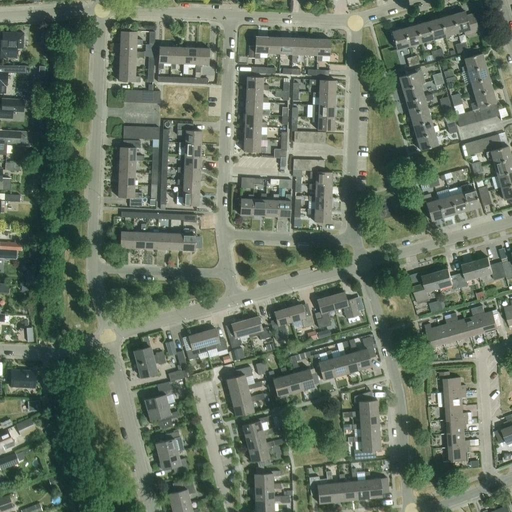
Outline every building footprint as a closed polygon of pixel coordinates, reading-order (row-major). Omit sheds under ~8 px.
[(465,16),(464,11),(452,15),(457,33),(463,31),(464,36),(478,32),(473,14),(465,16)] [(445,36),(457,33),(452,15),(440,18),(445,36)] [(433,39),(445,36),(440,18),(428,21),(433,39)] [(421,43),(433,39),(428,21),(416,25),(421,43)] [(408,46),(421,43),(416,25),(403,28),(408,46)] [(396,50),(408,46),(403,28),(391,31),(396,50)] [(41,43),(49,44),(49,29),(42,29),(41,43)] [(119,44),(135,45),(142,45),(142,40),(136,40),(136,32),(120,31),(119,44)] [(23,49),(24,33),(2,32),(2,40),(0,39),(0,57),(16,58),(16,48),(23,49)] [(267,54),(267,37),(255,37),(254,53),(254,59),(259,59),(259,53),(267,54)] [(279,54),(280,38),(267,37),(267,54),(279,54)] [(291,55),(292,38),(280,38),(279,54),(291,55)] [(304,55),(304,39),(292,38),(291,55),(291,63),(296,63),(297,55),(304,55)] [(316,56),(317,39),(304,39),(304,55),(316,56)] [(317,39),(316,56),(316,61),(321,62),(321,56),(329,56),(330,40),(317,39)] [(135,52),(135,45),(119,44),(119,56),(135,57),(143,57),(143,52),(135,52)] [(170,64),(171,47),(158,47),(157,69),(162,70),(162,63),(170,64)] [(183,64),(183,48),(171,47),(170,64),(170,70),(175,70),(175,64),(183,64)] [(195,65),(196,48),(183,48),(183,64),(195,65)] [(196,48),(195,65),(195,72),(200,72),(200,65),(207,65),(208,49),(196,48)] [(467,70),(485,65),(482,53),(464,58),(466,66),(461,68),(462,72),(467,70)] [(134,70),(135,57),(119,56),(118,69),(134,70)] [(0,93),(5,94),(5,86),(6,86),(7,73),(26,74),(26,66),(9,65),(0,65),(0,93)] [(471,83),(488,78),(485,65),(467,70),(471,83)] [(403,90),(420,84),(424,83),(420,68),(408,72),(409,74),(399,77),(403,90)] [(134,77),(134,70),(118,69),(118,81),(139,82),(140,77),(134,77)] [(453,74),(445,77),(446,83),(455,81),(453,74)] [(246,90),(262,91),(268,91),(268,86),(262,86),(262,78),(246,77),(246,90)] [(474,95),(492,90),(488,78),(471,83),(474,95)] [(319,93),(335,94),(335,81),(310,80),(309,85),(319,85),(319,93)] [(406,102),(424,97),(420,84),(403,90),(406,102)] [(261,98),(262,91),(246,90),(245,102),(261,103),(267,103),(267,98),(261,98)] [(492,90),(474,95),(476,103),(471,104),(472,110),(478,109),(483,107),(489,105),(496,104),(492,90)] [(335,94),(319,93),(313,93),(313,97),(318,97),(318,105),(334,106),(335,94)] [(433,99),(431,94),(424,97),(406,102),(409,114),(427,108),(425,101),(433,99)] [(1,105),(0,104),(0,117),(11,119),(11,111),(22,111),(23,101),(2,100),(1,105)] [(261,110),(261,103),(245,102),(245,115),(261,115),(269,116),(269,111),(261,110)] [(40,103),(34,103),(32,103),(32,110),(40,111),(40,103)] [(489,105),(493,117),(500,115),(496,103),(496,104),(489,105)] [(334,118),(334,106),(318,105),(312,105),(311,117),(312,117),(318,118),(318,117),(334,118)] [(487,119),(493,117),(489,105),(483,107),(487,119)] [(481,121),(487,119),(483,107),(478,109),(481,121)] [(413,126),(431,120),(427,108),(409,114),(413,126)] [(510,118),(507,108),(499,110),(502,120),(510,118)] [(475,122),(481,121),(478,109),(472,110),(475,122)] [(470,124),(475,122),(472,110),(466,112),(470,124)] [(464,126),(470,124),(466,112),(461,114),(464,126)] [(464,126),(461,114),(455,115),(458,127),(464,126)] [(260,123),(261,115),(245,115),(244,127),(260,128),(266,128),(267,123),(260,123)] [(287,125),(287,117),(282,116),(281,125),(276,125),(276,128),(287,129),(287,125)] [(334,118),(318,117),(318,118),(312,117),(312,123),(317,123),(317,130),(333,131),(334,118)] [(416,138),(434,133),(431,120),(413,126),(416,138)] [(184,143),(200,144),(201,131),(192,131),(192,125),(176,124),(176,136),(184,136),(184,143)] [(456,126),(448,129),(450,134),(458,132),(456,126)] [(260,135),(260,128),(244,127),(244,139),(260,140),(266,140),(266,135),(260,135)] [(20,132),(0,130),(0,155),(6,155),(7,144),(19,145),(20,132)] [(434,133),(416,138),(420,151),(438,145),(434,133)] [(492,136),(495,148),(501,146),(498,134),(492,136)] [(490,149),(495,148),(492,136),(487,138),(490,149)] [(484,151),(490,149),(487,138),(481,139),(484,151)] [(259,148),(260,140),(244,139),(243,152),(265,153),(266,148),(259,148)] [(478,153),(484,151),(481,139),(474,141),(478,153)] [(119,160),(135,161),(135,160),(142,161),(143,156),(136,156),(136,148),(139,148),(139,141),(122,140),(122,148),(120,148),(119,160)] [(472,154),(478,153),(474,141),(469,143),(472,154)] [(200,156),(200,144),(184,143),(183,155),(200,156)] [(466,156),(472,154),(469,143),(463,144),(466,156)] [(511,158),(507,146),(485,152),(487,161),(492,159),(493,164),(511,158)] [(285,157),(286,150),(280,150),(274,149),(273,158),(278,158),(280,158),(280,157),(285,157)] [(200,156),(183,155),(177,155),(177,160),(183,160),(183,168),(199,168),(200,156)] [(497,176),(511,171),(511,161),(511,158),(493,164),(497,176)] [(139,173),(139,169),(135,169),(135,161),(119,160),(119,172),(135,173),(139,173)] [(20,171),(20,164),(5,163),(5,170),(20,171)] [(199,168),(183,168),(177,167),(176,172),(182,172),(182,180),(199,181),(199,168)] [(1,178),(2,169),(0,168),(0,189),(10,191),(11,179),(1,178)] [(295,184),(301,184),(302,171),(299,171),(292,171),(292,177),(295,177),(295,184)] [(500,188),(511,184),(511,171),(497,176),(500,188)] [(135,186),(135,173),(119,172),(118,185),(135,186)] [(315,185),(331,185),(332,173),(310,172),(309,179),(315,179),(315,185)] [(253,184),(253,178),(242,178),(241,188),(251,188),(253,189),(253,184)] [(278,179),(278,185),(278,188),(291,188),(291,180),(278,179)] [(199,181),(182,180),(176,180),(176,185),(182,185),(182,192),(198,193),(199,181)] [(511,184),(500,188),(504,200),(511,197),(511,184)] [(134,194),(135,186),(118,185),(118,197),(130,198),(130,206),(142,207),(142,194),(134,194)] [(331,198),(331,185),(315,185),(309,185),(309,189),(315,190),(315,197),(331,198)] [(462,192),(468,210),(480,207),(475,189),(462,192)] [(198,193),(182,192),(176,192),(176,197),(181,197),(181,205),(198,206),(198,193)] [(455,214),(468,210),(462,192),(450,196),(455,214)] [(488,192),(479,194),(483,206),(491,204),(488,192)] [(264,216),(265,200),(265,194),(260,194),(260,200),(252,199),(252,216),(264,216)] [(277,217),(277,200),(278,195),(273,194),(272,200),(265,200),(264,216),(277,217)] [(443,217),(438,199),(437,196),(431,197),(430,194),(424,196),(431,221),(443,217)] [(252,216),(252,199),(253,195),(248,195),(248,199),(239,199),(239,215),(252,216)] [(277,200),(277,217),(289,217),(290,195),(285,195),(285,201),(277,200)] [(443,217),(455,214),(450,196),(438,199),(443,217)] [(314,209),(330,210),(331,207),(332,207),(332,198),(331,198),(315,197),(304,197),(304,200),(308,200),(308,202),(314,202),(314,209)] [(330,210),(314,209),(307,209),(307,214),(314,215),(314,222),(330,223),(330,210)] [(132,248),(145,249),(145,233),(146,224),(141,224),(141,233),(133,232),(132,248)] [(153,233),(145,233),(145,249),(157,249),(158,233),(158,230),(153,230),(153,233)] [(183,230),(182,234),(182,250),(195,251),(195,235),(194,234),(194,230),(183,230)] [(132,248),(133,232),(120,232),(119,248),(132,248)] [(157,249),(169,250),(170,234),(158,233),(157,249)] [(169,250),(182,250),(182,234),(170,234),(169,250)] [(0,249),(16,250),(22,251),(22,243),(0,242),(0,249)] [(16,250),(0,249),(0,258),(16,259),(16,250)] [(507,279),(503,264),(502,262),(491,265),(489,257),(475,261),(480,277),(492,273),(494,280),(506,277),(507,279)] [(468,280),(480,277),(475,261),(463,264),(465,272),(458,274),(461,288),(463,287),(465,293),(470,292),(468,286),(469,285),(468,280)] [(507,279),(511,277),(511,274),(511,275),(511,274),(511,261),(503,264),(507,279)] [(454,290),(461,288),(458,274),(451,276),(449,268),(435,272),(440,288),(453,284),(454,290)] [(34,285),(34,270),(26,270),(26,277),(26,282),(26,285),(34,285)] [(427,291),(440,288),(435,272),(422,276),(424,284),(413,287),(418,304),(430,301),(427,291)] [(0,292),(8,293),(9,285),(0,284),(0,292)] [(330,296),(334,309),(343,307),(347,319),(359,315),(355,301),(354,299),(346,301),(344,292),(330,296)] [(334,309),(330,296),(317,300),(320,312),(315,313),(319,328),(331,325),(327,311),(334,309)] [(441,300),(429,304),(432,313),(443,309),(441,300)] [(288,308),(291,322),(301,319),(304,327),(313,325),(310,315),(304,316),(301,304),(288,308)] [(483,306),(481,307),(477,308),(484,333),(498,329),(493,311),(485,314),(483,306)] [(284,324),(291,322),(288,308),(274,312),(277,324),(272,325),(276,339),(287,336),(284,324)] [(471,337),(484,333),(477,308),(471,310),(473,317),(466,319),(471,337)] [(471,337),(466,319),(458,321),(456,313),(450,315),(451,318),(457,341),(471,337)] [(248,334),(249,338),(259,335),(261,340),(270,337),(267,327),(261,328),(258,316),(245,320),(248,334)] [(444,344),(457,341),(451,318),(446,320),(447,324),(439,326),(444,344)] [(239,336),(248,334),(245,320),(230,324),(234,336),(229,337),(232,348),(242,345),(239,336)] [(444,344),(439,326),(432,328),(430,324),(424,325),(426,331),(421,332),(424,344),(429,342),(430,348),(444,344)] [(201,333),(206,351),(216,348),(217,352),(227,349),(224,339),(219,340),(215,329),(201,333)] [(329,330),(317,333),(319,339),(330,337),(329,330)] [(316,339),(314,332),(306,334),(308,341),(316,339)] [(206,352),(206,351),(201,333),(188,336),(191,348),(186,350),(189,360),(199,357),(198,354),(206,352)] [(272,340),(272,341),(268,342),(269,345),(265,346),(267,351),(275,349),(272,340)] [(348,341),(351,353),(354,352),(359,370),(371,367),(369,358),(375,357),(371,344),(365,346),(366,349),(356,351),(353,340),(348,341)] [(175,354),(172,341),(164,343),(168,356),(175,354)] [(341,343),(336,344),(339,354),(339,356),(341,356),(347,374),(359,370),(354,352),(351,353),(344,355),(342,348),(341,343)] [(137,365),(163,357),(162,352),(155,354),(155,356),(152,357),(149,347),(134,351),(135,359),(134,359),(134,360),(136,360),(137,365)] [(239,361),(236,350),(229,351),(232,362),(234,362),(234,363),(239,362),(239,361)] [(185,364),(181,351),(176,353),(179,366),(185,364)] [(334,377),(347,374),(341,356),(339,356),(332,358),(330,351),(325,352),(327,360),(329,359),(334,377)] [(329,359),(327,360),(320,362),(318,354),(313,356),(315,364),(317,364),(322,381),(334,377),(329,359)] [(314,369),(309,370),(309,369),(299,372),(295,356),(289,357),(294,373),(296,373),(301,390),(314,387),(311,377),(316,376),(314,369)] [(163,357),(137,365),(138,370),(137,370),(137,371),(139,371),(141,377),(156,373),(154,364),(157,363),(158,365),(165,363),(163,357)] [(264,374),(261,364),(255,365),(258,376),(264,374)] [(182,378),(178,365),(176,366),(177,371),(167,374),(170,382),(182,378)] [(247,387),(247,385),(245,378),(252,376),(250,367),(232,371),(234,378),(226,380),(229,392),(247,387)] [(296,373),(294,373),(287,375),(285,368),(280,369),(282,377),(284,376),(289,394),(301,390),(296,373)] [(34,390),(35,370),(34,370),(34,372),(13,371),(13,369),(12,369),(11,389),(12,389),(12,387),(33,388),(33,390),(34,390)] [(284,376),(282,377),(275,379),(273,372),(268,373),(270,381),(272,381),(273,383),(269,385),(270,391),(275,390),(277,398),(289,394),(284,376)] [(443,393),(466,392),(466,386),(462,386),(461,378),(451,379),(450,372),(438,373),(439,380),(442,380),(443,393)] [(146,410),(168,405),(165,397),(173,395),(169,382),(157,385),(159,393),(151,395),(152,398),(144,400),(146,410)] [(250,400),(250,398),(248,390),(261,387),(260,382),(247,385),(247,387),(229,392),(232,404),(250,400)] [(359,412),(342,414),(343,418),(359,417),(359,415),(378,414),(376,401),(371,401),(371,395),(370,391),(354,396),(354,402),(358,402),(359,412)] [(444,407),(463,406),(462,398),(467,398),(466,392),(443,393),(444,407)] [(50,394),(40,397),(44,410),(50,407),(50,406),(56,403),(53,393),(50,394)] [(250,400),(232,404),(235,417),(254,412),(251,402),(264,399),(263,394),(250,398),(250,400)] [(40,410),(39,401),(27,402),(28,412),(40,410)] [(168,405),(146,410),(149,421),(157,419),(160,430),(173,427),(171,419),(179,417),(177,411),(170,413),(168,405)] [(445,421),(472,419),(472,413),(464,414),(463,406),(444,407),(445,421)] [(360,425),(352,425),(352,430),(352,431),(360,430),(360,428),(379,426),(378,414),(359,415),(359,417),(360,425)] [(508,446),(511,444),(511,414),(506,417),(509,425),(501,428),(502,430),(495,432),(500,444),(507,442),(508,446)] [(21,438),(37,431),(30,418),(15,425),(21,438)] [(263,433),(262,431),(261,424),(268,422),(267,418),(259,420),(259,422),(242,426),(245,438),(263,433)] [(446,435),(465,434),(464,426),(473,425),(472,419),(445,421),(446,435)] [(361,437),(353,438),(353,443),(361,442),(361,440),(379,438),(379,426),(360,428),(360,430),(361,437)] [(266,446),(265,444),(264,437),(277,433),(276,428),(262,431),(263,433),(245,438),(248,451),(266,446)] [(4,449),(14,445),(8,429),(0,432),(0,446),(2,445),(4,449)] [(159,457),(177,452),(183,450),(181,443),(178,432),(165,435),(166,441),(155,444),(159,457)] [(447,449),(470,447),(479,446),(479,441),(466,441),(465,434),(446,435),(447,449)] [(362,450),(354,450),(355,461),(376,459),(376,452),(381,452),(379,438),(361,440),(361,442),(362,450)] [(257,462),(258,468),(270,465),(268,459),(269,459),(266,449),(285,444),(284,439),(265,444),(266,446),(248,451),(251,463),(257,462)] [(470,447),(447,449),(448,463),(467,461),(466,453),(471,453),(470,447)] [(0,470),(18,463),(18,462),(25,460),(22,452),(15,454),(0,459),(0,470)] [(177,452),(159,457),(162,470),(173,468),(174,473),(188,470),(185,459),(179,460),(177,452)] [(367,480),(365,480),(357,481),(356,469),(351,470),(352,481),(354,481),(356,500),(369,499),(367,480)] [(273,486),(272,484),(272,477),(280,476),(280,471),(271,472),(271,474),(253,475),(254,487),(273,486)] [(341,483),(340,483),(332,484),(331,472),(326,472),(326,480),(327,484),(329,484),(331,502),(343,501),(341,483)] [(364,473),(365,480),(367,480),(369,499),(382,497),(382,494),(389,493),(387,478),(370,480),(369,472),(364,473)] [(354,481),(352,481),(345,482),(344,475),(339,475),(340,483),(341,483),(343,501),(356,500),(354,481)] [(60,476),(48,480),(50,485),(61,481),(60,477),(60,476)] [(327,484),(326,480),(319,481),(319,477),(309,478),(311,496),(317,495),(318,504),(331,502),(329,484),(327,484)] [(171,507),(190,502),(188,495),(195,493),(192,479),(172,484),(174,492),(168,494),(171,507)] [(273,499),(273,497),(273,489),(281,489),(281,484),(272,484),(273,486),(254,487),(254,500),(273,499)] [(0,511),(13,507),(8,495),(0,497),(0,511)] [(273,499),(254,500),(254,511),(270,511),(273,511),(273,502),(281,501),(281,503),(289,503),(289,496),(273,497),(273,499)] [(190,502),(171,507),(172,511),(198,511),(198,509),(192,511),(190,502)]
